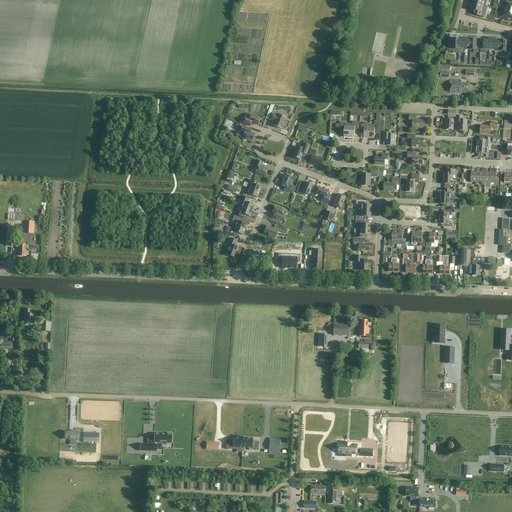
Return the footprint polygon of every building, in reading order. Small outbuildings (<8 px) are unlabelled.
[(506,6),(505,10),(511,11),(511,4),(511,0),(510,0),(503,0),(502,5),(506,6)] [(486,6),(472,3),(471,10),(474,11),(473,14),(483,17),(484,13),(485,13),(486,13),(487,12),(488,12),(489,7),(486,6)] [(511,11),(505,10),(504,13),(500,13),(499,18),(507,20),(507,17),(511,18),(511,11)] [(450,46),(450,52),(455,52),(455,49),(459,49),(459,39),(453,39),(453,46),(450,46)] [(470,40),(470,50),(471,50),(473,50),(473,53),(479,53),(479,47),(476,47),(476,40),(470,40)] [(489,51),(489,40),(484,40),(483,47),(480,47),(480,53),(486,54),(486,51),(488,51),(489,51)] [(506,48),(507,41),(501,41),(500,51),(501,51),(503,51),(504,51),(504,56),(509,56),(510,46),(509,46),(509,48),(506,48)] [(459,94),(459,93),(468,93),(469,84),(461,83),(461,82),(451,81),(450,93),(459,94)] [(453,130),(453,120),(454,117),(456,117),(456,111),(448,110),(448,117),(448,120),(445,120),(445,123),(446,123),(445,130),(453,130)] [(279,115),(279,116),(278,115),(278,116),(271,113),(269,120),(276,122),(274,126),(280,128),(285,118),(284,117),(284,116),(283,116),(283,115),(282,114),(281,114),(280,114),(280,115),(279,115)] [(258,125),(260,118),(250,114),(248,118),(245,117),(242,124),(249,127),(251,122),(258,125)] [(416,116),(409,116),(409,120),(413,120),(412,128),(424,128),(425,120),(416,120),(416,116)] [(459,123),(459,130),(466,131),(467,120),(462,120),(463,116),(457,116),(456,122),(459,123)] [(344,137),(349,137),(349,127),(347,127),(346,123),(344,123),(344,122),(340,122),(340,130),(344,130),(344,132),(344,137)] [(349,137),(354,138),(354,133),(358,133),(359,122),(352,122),(352,127),(349,127),(349,137)] [(364,138),(369,138),(369,128),(370,123),(364,123),(364,124),(361,124),(361,131),(364,131),(364,138)] [(481,126),(480,134),(490,135),(491,128),(497,129),(497,124),(490,123),(490,127),(481,126)] [(369,128),(369,138),(374,139),(374,132),(379,132),(380,125),(372,125),(372,128),(369,128)] [(247,140),(247,139),(251,141),(254,134),(248,132),(249,129),(242,126),(240,132),(244,133),(242,137),(243,138),(243,139),(243,140),(244,141),(245,141),(246,141),(246,140),(247,140)] [(391,133),(383,133),(383,140),(387,140),(387,145),(395,146),(395,135),(390,135),(391,133)] [(408,134),(407,140),(412,140),(412,147),(423,148),(424,139),(415,139),(415,135),(408,134)] [(477,140),(477,147),(488,148),(488,144),(491,144),(491,143),(495,143),(495,139),(485,138),(485,141),(477,140)] [(292,157),(300,160),(303,151),(307,152),(310,144),(303,142),(301,149),(296,147),(292,157)] [(487,152),(488,148),(477,147),(476,153),(484,154),(483,158),(493,159),(493,152),(487,152)] [(311,159),(309,163),(320,168),(323,160),(315,156),(317,151),(316,151),(310,149),(307,157),(311,159)] [(412,165),(422,165),(423,158),(415,157),(415,154),(408,153),(407,158),(413,159),(412,165)] [(388,160),(389,154),(382,154),(382,157),(375,157),(375,165),(384,165),(385,160),(388,160)] [(256,160),(253,168),(257,169),(255,173),(265,176),(268,169),(262,167),(260,166),(262,162),(256,160)] [(377,178),(378,171),(370,170),(370,174),(362,174),(362,186),(370,186),(370,177),(377,178)] [(443,173),(443,178),(453,179),(453,176),(456,176),(456,170),(450,170),(446,170),(446,173),(443,173)] [(477,182),(477,172),(471,171),(470,182),(475,182),(475,185),(478,185),(479,182),(477,182)] [(483,183),(484,172),(477,172),(477,182),(479,182),(482,183),(481,185),(485,185),(485,183),(483,183)] [(489,183),(490,172),(484,172),(483,183),(485,183),(485,185),(485,189),(491,189),(491,183),(489,183)] [(496,182),(496,173),(490,172),(489,183),(491,183),(494,183),(494,186),(497,186),(497,183),(496,182)] [(511,187),(511,184),(510,184),(511,173),(504,173),(504,177),(501,177),(501,184),(509,184),(509,187),(511,187)] [(281,185),(285,187),(284,190),(292,193),(294,187),(290,186),(293,178),(285,174),(281,185)] [(414,183),(419,183),(419,174),(412,174),(412,181),(407,181),(406,192),(414,192),(414,183)] [(453,182),(453,179),(443,178),(443,184),(449,184),(449,187),(455,187),(456,182),(453,182)] [(384,183),(384,191),(395,191),(395,184),(399,185),(399,179),(392,179),(392,184),(384,183)] [(249,189),(259,192),(261,187),(256,185),(257,183),(250,180),(248,185),(251,186),(249,189)] [(299,184),(296,193),(304,196),(304,193),(309,195),(313,185),(305,182),(304,186),(299,184)] [(315,194),(323,197),(321,201),(328,204),(331,197),(327,196),(329,191),(318,187),(315,194)] [(259,192),(249,189),(248,192),(245,190),(242,196),(251,199),(252,196),(257,198),(259,192)] [(440,193),(440,198),(450,199),(450,196),(452,196),(453,190),(443,190),(443,193),(440,193)] [(341,208),(345,197),(337,194),(335,201),(334,201),(333,205),(341,208)] [(241,207),(251,211),(252,209),(254,206),(247,203),(248,199),(241,197),(240,201),(244,202),(241,207)] [(450,202),(450,199),(440,198),(440,204),(446,204),(446,207),(454,208),(454,204),(452,204),(452,202),(450,202)] [(361,205),(361,211),(371,211),(371,205),(365,205),(365,202),(356,201),(356,204),(361,205)] [(284,210),(274,206),(272,213),(275,214),(274,219),(282,222),(285,215),(283,214),(284,210)] [(251,211),(241,207),(239,213),(236,211),(235,214),(242,217),(243,214),(250,217),(251,213),(251,211)] [(439,213),(439,218),(449,219),(449,216),(452,216),(452,210),(444,210),(444,213),(439,213)] [(326,220),(330,222),(333,214),(327,211),(323,220),(321,225),(326,227),(327,225),(325,224),(326,220)] [(370,217),(371,211),(361,211),(359,211),(358,216),(356,216),(356,220),(364,220),(364,217),(370,217)] [(235,226),(245,230),(247,225),(242,223),(243,220),(235,217),(233,220),(237,221),(235,226)] [(449,222),(449,219),(439,218),(439,224),(444,224),(443,227),(453,228),(453,224),(451,224),(451,222),(449,222)] [(511,230),(509,230),(510,219),(503,219),(502,230),(503,230),(499,230),(498,245),(502,246),(502,253),(510,254),(510,250),(511,249),(511,230)] [(357,224),(357,229),(369,230),(370,224),(364,224),(364,221),(355,220),(355,224),(357,224)] [(226,232),(236,236),(237,233),(243,235),(245,230),(235,226),(234,229),(228,227),(226,232)] [(278,230),(267,226),(264,234),(275,238),(278,230)] [(369,235),(369,230),(357,229),(356,238),(362,238),(362,235),(369,235)] [(397,232),(392,231),(392,237),(388,237),(388,246),(392,246),(394,246),(394,241),(397,241),(397,232)] [(403,232),(397,232),(397,241),(397,245),(403,245),(403,248),(406,248),(406,239),(403,239),(403,232)] [(414,243),(417,243),(417,232),(412,232),(412,239),(409,239),(408,246),(407,246),(407,250),(414,250),(414,243)] [(422,233),(417,232),(417,243),(420,243),(419,246),(425,246),(425,240),(422,239),(422,233)] [(426,240),(426,247),(431,247),(431,244),(434,244),(434,241),(437,241),(438,237),(435,236),(435,233),(429,233),(429,240),(426,240)] [(230,245),(226,255),(234,258),(236,254),(235,253),(237,247),(235,246),(237,241),(230,238),(228,244),(230,245)] [(365,239),(360,239),(353,239),(352,245),(358,245),(358,251),(368,251),(369,244),(365,243),(365,239)] [(27,244),(18,244),(18,252),(18,256),(26,257),(26,251),(27,244)] [(313,249),(312,269),(321,269),(322,250),(313,249)] [(473,258),(473,250),(458,249),(457,266),(470,266),(470,264),(472,265),(473,258)] [(281,268),(285,268),(285,269),(288,269),(289,254),(278,254),(278,261),(281,262),(281,268)] [(288,269),(292,269),(292,268),(296,268),(296,262),(300,262),(300,255),(289,254),(288,269)] [(394,272),(395,254),(383,254),(383,256),(386,257),(386,258),(392,259),(392,264),(389,264),(389,272),(394,272)] [(354,256),(354,262),(360,262),(359,271),(367,271),(368,260),(361,260),(361,256),(354,256)] [(484,270),(484,258),(479,258),(473,258),(472,265),(472,276),(480,276),(481,270),(484,270)] [(24,325),(31,325),(36,325),(36,314),(31,314),(31,309),(24,309),(24,325)] [(360,320),(360,321),(357,321),(357,326),(360,326),(359,336),(369,337),(370,326),(369,326),(369,321),(360,320)] [(333,325),(333,335),(349,336),(350,326),(333,325)] [(435,343),(444,343),(445,325),(437,325),(437,330),(436,330),(435,343)] [(502,330),(502,342),(509,349),(509,359),(511,358),(511,345),(510,346),(510,335),(511,330),(502,330)] [(0,340),(0,347),(7,348),(7,349),(12,349),(12,342),(3,342),(3,340),(0,340)] [(454,348),(446,347),(446,363),(454,364),(454,348)] [(78,440),(79,432),(70,431),(70,432),(65,432),(64,439),(69,439),(69,440),(70,440),(76,440),(78,440)] [(97,433),(89,433),(89,439),(87,439),(87,442),(96,443),(97,433)] [(154,433),(153,442),(154,442),(154,445),(140,444),(140,451),(157,452),(157,443),(166,443),(166,445),(171,445),(171,443),(172,443),(172,434),(171,434),(171,433),(167,433),(167,434),(154,433)] [(227,441),(226,449),(236,450),(236,448),(242,448),(243,437),(239,437),(239,438),(233,438),(233,442),(227,441)] [(243,437),(242,448),(249,448),(249,450),(258,451),(259,443),(253,443),(253,438),(246,438),(247,438),(243,437)] [(352,457),(352,455),(361,455),(361,456),(373,456),(373,450),(361,449),(361,450),(357,449),(357,445),(351,445),(351,444),(345,443),(345,444),(339,444),(339,453),(345,453),(345,457),(352,457)] [(511,448),(503,449),(503,458),(511,457),(511,448)] [(325,494),(326,486),(311,486),(311,494),(325,494)] [(420,496),(418,496),(419,488),(407,488),(406,492),(405,492),(405,497),(410,497),(410,496),(416,496),(416,499),(420,500),(419,507),(435,508),(435,507),(436,507),(436,504),(435,504),(435,500),(429,500),(429,499),(426,499),(426,500),(422,499),(422,497),(420,496)] [(330,489),(329,504),(337,504),(338,489),(330,489)]
